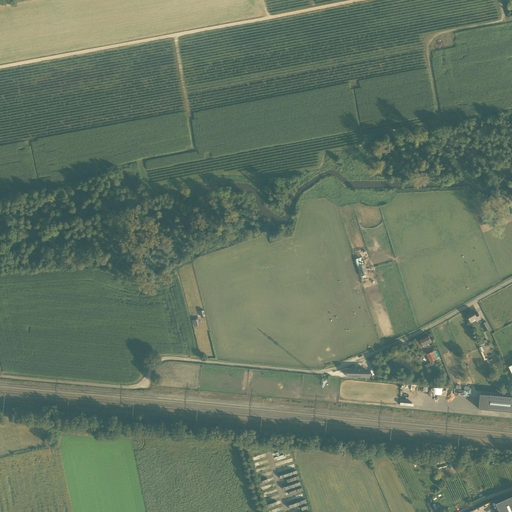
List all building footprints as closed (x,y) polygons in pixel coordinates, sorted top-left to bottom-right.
[(360,276),(368,274),(365,264),(357,266),(360,276)] [(475,314),(473,311),(467,314),(471,322),(476,319),(478,321),(481,319),(477,312),(475,314)] [(486,331),(490,329),(486,321),(482,324),(486,331)] [(419,348),(432,342),(429,335),(416,341),(419,348)] [(433,351),(426,354),(430,362),(437,359),(433,351)] [(365,377),(365,369),(347,369),(347,377),(365,377)] [(477,408),(511,412),(511,410),(511,396),(478,394),(477,408)] [(292,457),(281,460),(283,467),(277,468),(278,473),(278,474),(279,478),(296,473),(292,457)] [(264,465),(269,463),(267,458),(253,462),(256,472),(265,470),(264,465)] [(499,511),(511,511),(511,496),(496,504),(499,511)]
